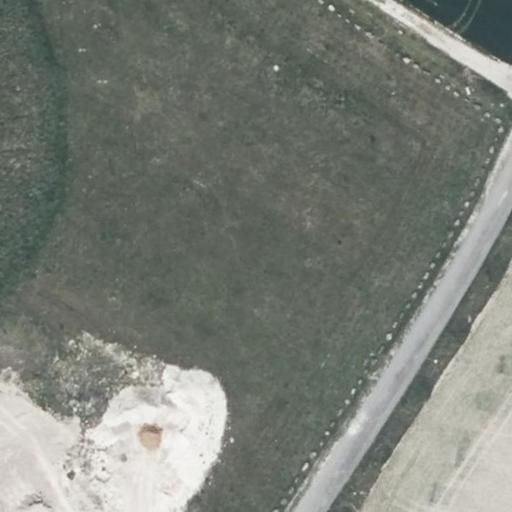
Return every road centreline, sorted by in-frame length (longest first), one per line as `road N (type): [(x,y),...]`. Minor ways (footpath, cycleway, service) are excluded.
road 1 (track): [(309,511),(449,290),(511,167)]
road 2 (track): [(397,0),(511,74)]
